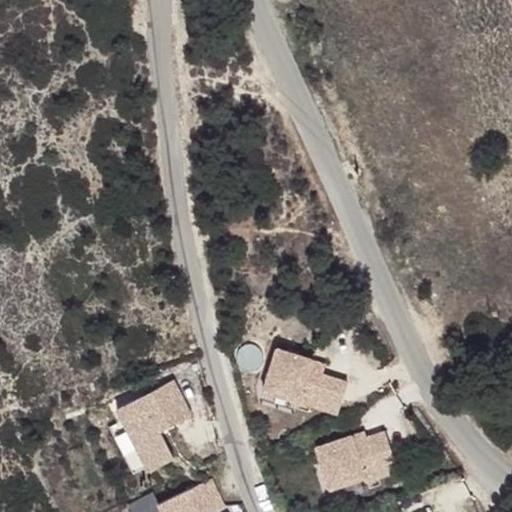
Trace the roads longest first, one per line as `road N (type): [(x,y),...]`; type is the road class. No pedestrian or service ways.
road 1 (unclassified): [(511,483),(437,407),(250,0)]
road 2 (residential): [(260,511),(205,346),(179,213),(160,0)]
